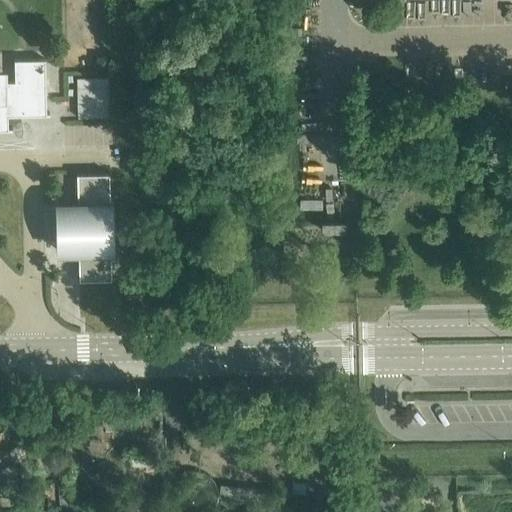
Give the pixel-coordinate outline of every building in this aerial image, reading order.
[(0,129),(12,129),(12,127),(8,127),(8,115),(50,114),(50,112),(46,112),(45,59),(14,59),(15,81),(0,81),(0,129)] [(59,201),(59,230),(60,252),(78,251),(79,279),(111,279),(109,172),(77,173),(77,201),(59,201)] [(192,266),(193,257),(194,249),(167,247),(166,264),(192,266)] [(301,419),(292,419),(326,448),(326,440),(301,419)] [(14,445),(11,449),(11,450),(11,455),(14,458),(15,458),(20,458),(24,454),(24,449),(20,445),(19,445),(15,445),(14,445)] [(147,463),(148,450),(143,450),(138,450),(130,450),(130,463),(145,463),(147,463)] [(159,450),(148,450),(147,463),(145,463),(145,467),(159,466),(159,450)] [(220,484),(218,497),(240,499),(241,486),(219,484),(220,484)] [(288,491),(265,489),(264,501),(287,503),(288,491)]
